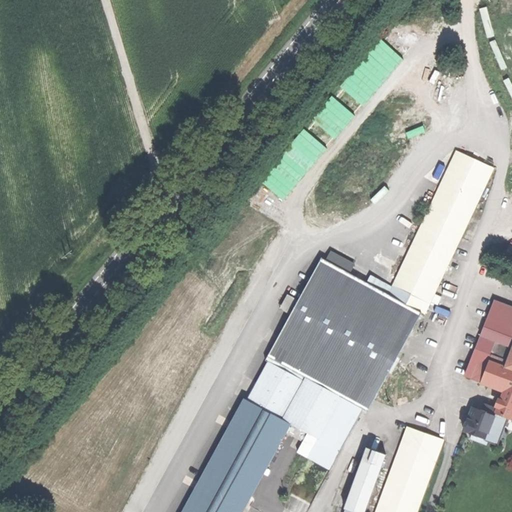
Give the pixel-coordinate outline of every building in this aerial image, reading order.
[(484,7),(489,37),(496,35),(492,6),(484,7)] [(460,150),(394,285),(397,286),(430,303),(496,167),(460,150)] [(327,260),(271,361),(300,377),(302,373),(342,395),(370,410),(424,309),(393,294),(372,284),(327,260)] [(372,284),(393,294),(397,286),(394,285),(376,276),(372,284)] [(430,303),(397,286),(393,294),(424,309),(426,311),(430,303)] [(291,293),(285,308),(296,313),(302,298),(291,293)] [(511,305),(496,299),(478,348),(488,351),(493,339),(497,340),(503,324),(511,327),(511,305)] [(511,327),(503,324),(497,340),(511,345),(511,327)] [(493,339),(488,351),(492,353),(497,340),(493,339)] [(468,374),(484,380),(492,359),(508,365),(511,355),(511,345),(497,340),(492,353),(488,351),(478,348),(468,374)] [(508,389),(510,384),(511,384),(511,366),(508,365),(492,359),(484,380),(508,389)] [(270,361),(249,399),(292,423),(310,432),(321,438),(342,395),(302,373),(300,377),(271,361),(270,361)] [(508,389),(501,408),(499,412),(511,417),(511,384),(510,384),(508,389)] [(184,511),(243,511),(292,423),(249,399),(247,398),(184,511)] [(488,404),(485,410),(498,415),(499,412),(501,408),(488,404)] [(485,410),(475,406),(471,418),(467,429),(474,432),(489,438),(489,439),(498,443),(501,444),(511,417),(499,412),(498,415),(485,410)] [(378,511),(418,511),(445,439),(409,426),(378,511)] [(310,458),(321,438),(310,432),(299,453),(310,458)] [(496,446),(498,443),(489,439),(489,438),(474,432),(472,437),(496,446)] [(397,440),(394,441),(393,444),(393,447),(396,449),(399,448),(401,445),(400,442),(397,440)] [(353,491),(347,507),(359,511),(366,511),(388,454),(369,447),(357,480),(353,491)] [(319,461),(312,475),(318,477),(324,464),(319,461)] [(342,486),(353,491),(357,480),(346,475),(342,486)]
